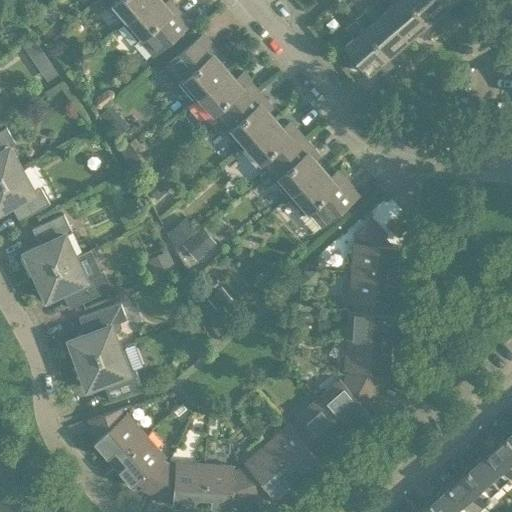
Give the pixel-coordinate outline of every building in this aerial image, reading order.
[(0,0),(0,11),(2,15),(11,8),(5,0),(0,0)] [(111,0),(113,2),(108,7),(122,24),(149,0),(111,0)] [(169,0),(167,0),(164,3),(161,0),(149,0),(122,24),(137,40),(140,38),(153,54),(189,23),(169,0)] [(424,39),(434,30),(407,0),(389,0),(393,3),(384,11),(390,19),(408,39),(417,31),(424,39)] [(442,0),(407,0),(434,30),(444,22),(437,14),(447,5),(442,0)] [(384,11),(375,19),(367,9),(356,19),(395,64),(405,56),(398,48),(408,39),(390,19),(384,11)] [(385,73),(395,64),(356,19),(345,27),(354,37),(344,45),(368,73),(378,65),(385,73)] [(41,33),(46,39),(58,29),(52,23),(41,33)] [(58,46),(70,35),(63,28),(51,38),(58,46)] [(219,60),(224,56),(203,32),(166,64),(180,80),(177,82),(193,100),(228,70),(219,60)] [(45,56),(33,39),(24,46),(35,63),(45,56)] [(349,60),(341,49),(333,57),(342,67),(349,60)] [(242,72),(235,78),(228,70),(193,100),(207,116),(212,112),(220,122),(257,90),(242,72)] [(94,99),(93,105),(96,108),(101,109),(113,100),(113,94),(111,91),(105,90),(94,99)] [(267,110),(272,106),(257,90),(220,122),(227,130),(225,131),(240,149),(274,119),(267,110)] [(97,116),(105,125),(117,114),(110,105),(97,116)] [(290,122),(283,128),(274,119),(240,149),(255,165),(260,161),(268,170),(304,138),(290,122)] [(8,147),(15,143),(5,127),(0,129),(0,180),(21,169),(8,147)] [(314,159),(319,155),(304,138),(268,170),(275,178),(272,180),(288,197),(322,168),(314,159)] [(132,171),(142,165),(132,149),(123,155),(132,171)] [(337,170),(329,177),(322,168),(288,197),(302,214),(307,210),(321,226),(357,194),(337,170)] [(40,187),(33,190),(21,169),(0,180),(0,210),(10,205),(19,220),(49,203),(40,187)] [(145,187),(155,199),(165,192),(154,179),(145,187)] [(64,234),(71,231),(63,213),(31,228),(39,244),(23,252),(34,275),(75,256),(74,256),(64,234)] [(186,219),(171,232),(180,242),(195,229),(186,219)] [(384,237),(386,235),(372,219),(353,235),(359,242),(352,242),(350,271),(395,274),(397,245),(390,245),(384,237)] [(196,260),(211,246),(197,230),(182,244),(196,260)] [(174,266),(169,255),(166,249),(147,259),(155,275),(174,266)] [(93,271),(85,253),(82,252),(74,256),(75,256),(34,275),(45,299),(61,292),(68,308),(100,293),(110,288),(102,271),(93,275),(93,271)] [(320,269),(324,266),(324,261),(321,257),(316,257),(312,260),(312,265),(315,268),(320,269)] [(316,270),(303,269),(302,282),(315,283),(316,270)] [(393,304),(395,274),(350,271),(348,301),(352,301),(351,311),(370,312),(370,302),(387,304),(393,304)] [(223,316),(236,304),(221,287),(208,299),(223,316)] [(119,321),(126,319),(119,301),(78,316),(84,333),(68,339),(77,364),(119,348),(113,334),(117,332),(119,331),(120,329),(121,327),(121,325),(119,321)] [(387,313),(387,304),(370,302),(370,312),(351,311),(347,310),(345,340),(390,343),(392,314),(387,313)] [(298,307),(298,314),(311,315),(310,308),(298,307)] [(388,372),(390,343),(345,340),(343,369),(348,369),(345,376),(376,392),(382,379),(380,378),(383,372),(388,372)] [(134,369),(127,371),(119,348),(77,364),(86,388),(102,382),(108,399),(141,387),(134,369)] [(370,404),(376,392),(345,376),(342,382),(339,378),(317,398),(346,431),(368,412),(365,408),(368,403),(370,404)] [(324,451),(346,431),(317,398),(294,417),(297,420),(290,426),(302,440),(309,434),(320,447),(324,451)] [(181,403),(173,410),(177,415),(185,408),(181,403)] [(126,412),(122,415),(120,408),(87,419),(91,433),(94,432),(96,438),(92,441),(112,463),(145,434),(126,412)] [(302,440),(290,426),(287,423),(265,443),(294,476),(316,457),(313,453),(320,447),(309,434),(302,440)] [(511,428),(497,441),(511,458),(511,428)] [(161,460),(165,456),(145,434),(112,463),(131,486),(135,482),(140,485),(139,488),(152,494),(168,463),(161,460)] [(511,478),(511,458),(497,441),(478,458),(502,485),(511,477),(511,478)] [(272,496),(294,476),(265,443),(243,462),(246,466),(239,468),(250,501),(263,497),(262,494),(269,492),(272,496)] [(492,493),(502,485),(478,458),(459,474),(484,503),(494,495),(492,493)] [(200,508),(204,463),(174,461),(174,466),(168,463),(152,494),(164,500),(166,498),(171,500),(171,506),(200,508)] [(233,470),(233,465),(204,463),(200,508),(230,510),(230,505),(236,503),(237,505),(250,501),(239,468),(233,470)] [(474,511),(484,503),(459,474),(440,491),(458,511),(470,511),(473,510),(474,511)] [(458,511),(440,491),(421,507),(424,511),(458,511)]
